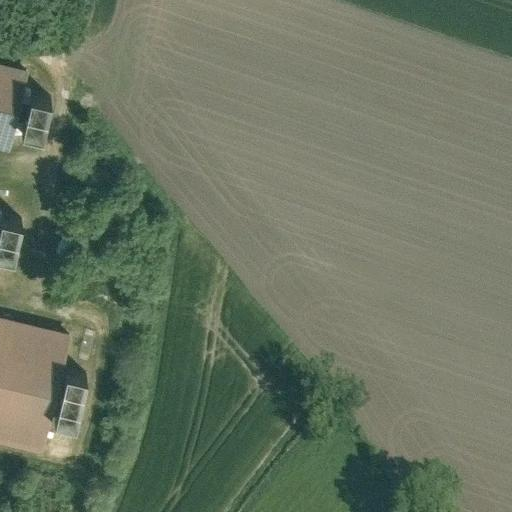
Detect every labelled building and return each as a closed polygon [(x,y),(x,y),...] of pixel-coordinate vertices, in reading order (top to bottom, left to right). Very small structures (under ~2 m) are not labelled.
[(28,70),(0,63),(0,147),(8,150),(14,125),(23,89),(28,70)] [(51,96),(23,89),(14,125),(42,132),(51,96)] [(23,218),(0,212),(0,250),(14,254),(23,218)] [(0,316),(0,441),(39,451),(67,333),(0,316)] [(88,381),(67,377),(55,430),(77,434),(88,381)]
